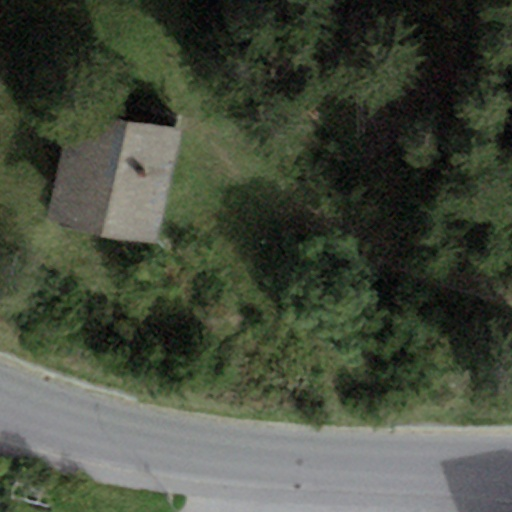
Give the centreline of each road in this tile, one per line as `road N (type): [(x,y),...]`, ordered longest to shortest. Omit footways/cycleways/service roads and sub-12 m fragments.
road 1 (tertiary): [(511,469),(372,467),(150,444),(0,397)]
road 2 (track): [(229,155),(285,207),(511,296)]
